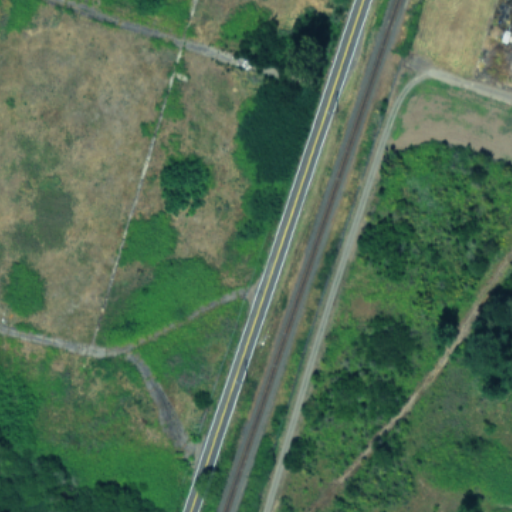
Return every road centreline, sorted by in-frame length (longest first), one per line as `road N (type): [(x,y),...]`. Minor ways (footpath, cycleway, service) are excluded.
road 1 (track): [(261,511),(402,88),(424,69),(511,97)]
road 2 (tertiary): [(186,511),(359,0)]
